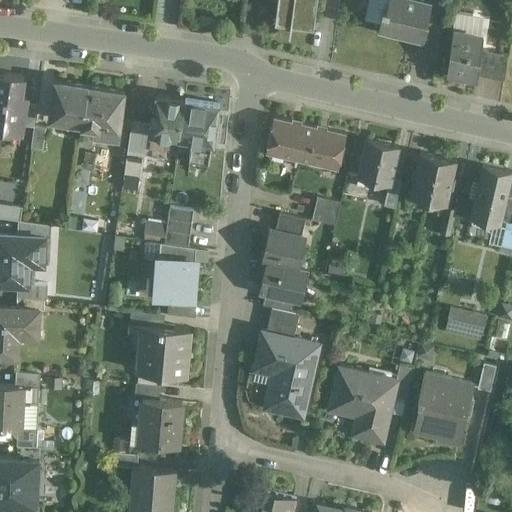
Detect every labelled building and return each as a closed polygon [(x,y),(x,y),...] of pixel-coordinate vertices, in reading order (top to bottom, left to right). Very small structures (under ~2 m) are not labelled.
[(277,0),(275,20),(314,25),(317,0),(277,0)] [(431,3),(420,0),(389,0),(387,8),(383,7),(382,11),(383,11),(379,28),(391,31),(410,36),(418,38),(424,39),(428,20),(426,20),(431,3)] [(441,24),(428,20),(424,39),(418,38),(415,49),(437,54),(441,24)] [(483,35),(453,28),(447,71),(448,71),(449,70),(475,77),(475,78),(477,78),(478,74),(482,48),(483,35)] [(508,55),(482,48),(478,74),(504,80),(508,55)] [(23,74),(0,70),(0,126),(21,130),(22,123),(25,100),(26,93),(20,92),(23,74)] [(88,84),(55,79),(49,117),(83,122),(88,84)] [(124,89),(88,84),(83,122),(82,130),(118,135),(120,116),(121,116),(123,105),(122,105),(124,89)] [(185,98),(156,94),(154,106),(153,106),(151,120),(152,120),(150,132),(152,132),(150,146),(168,148),(170,135),(180,136),(185,98)] [(219,103),(185,98),(180,136),(213,141),(219,103)] [(37,101),(25,100),(22,123),(34,125),(37,101)] [(346,132),(274,116),(267,149),(296,156),(294,163),(296,164),(298,156),(338,165),(346,132)] [(45,126),(34,125),(31,147),(42,148),(45,126)] [(398,145),(367,138),(359,175),(389,182),(390,182),(391,176),(398,145)] [(438,154),(420,150),(410,194),(428,198),(438,154)] [(97,153),(87,151),(85,165),(94,167),(97,153)] [(144,153),(127,151),(123,176),(141,179),(144,153)] [(457,159),(438,154),(428,198),(446,203),(447,203),(457,159)] [(511,176),(511,170),(482,163),(470,217),(501,224),(502,219),(508,195),(511,176)] [(401,178),(391,176),(390,182),(389,182),(384,203),(395,206),(401,178)] [(7,200),(24,201),(25,186),(8,184),(7,200)] [(340,200),(317,194),(312,218),(335,223),(340,200)] [(511,195),(508,195),(502,219),(507,220),(511,221),(511,195)] [(22,205),(0,202),(0,216),(20,219),(22,205)] [(457,207),(446,205),(446,203),(439,230),(451,233),(457,207)] [(305,216),(280,210),(276,228),(301,234),(305,216)] [(51,224),(24,220),(23,234),(31,235),(31,236),(45,237),(50,237),(51,224)] [(166,223),(147,220),(144,238),(164,241),(166,223)] [(511,249),(511,221),(507,220),(501,244),(499,247),(496,249),(511,253),(511,249)] [(301,234),(276,228),(272,242),(266,241),(262,258),(266,259),(267,259),(299,266),(299,265),(304,247),(298,245),(301,234)] [(23,234),(0,232),(0,281),(17,282),(28,283),(28,282),(30,254),(44,254),(45,237),(31,236),(31,235),(23,234)] [(196,246),(160,241),(159,257),(195,259),(196,246)] [(195,259),(159,257),(156,292),(172,294),(172,297),(185,298),(186,295),(192,295),(195,259)] [(299,266),(267,259),(266,259),(263,276),(269,277),(265,291),(296,298),(299,282),(305,283),(308,267),(299,265),(299,266)] [(346,265),(330,263),(328,271),(344,274),(346,265)] [(48,283),(28,282),(28,283),(17,282),(17,294),(45,298),(47,298),(48,283)] [(296,298),(265,291),(263,303),(272,305),(299,311),(293,309),(296,298)] [(45,298),(17,294),(16,306),(39,307),(39,309),(44,309),(45,298)] [(16,306),(0,305),(0,355),(17,356),(18,330),(38,331),(39,309),(39,307),(16,306)] [(299,311),(272,305),(266,329),(294,335),(299,311)] [(486,315),(451,307),(447,323),(482,331),(486,315)] [(160,312),(130,308),(129,329),(143,330),(143,323),(159,325),(160,312)] [(159,325),(143,323),(143,330),(139,370),(185,374),(189,328),(159,325)] [(266,329),(263,328),(254,365),(273,370),(265,404),(303,412),(319,341),(294,335),(266,329)] [(414,365),(400,362),(396,377),(397,377),(393,395),(407,398),(414,365)] [(496,365),(484,362),(478,388),(490,390),(496,365)] [(396,377),(339,363),(335,382),(345,384),(339,407),(367,414),(363,433),(384,437),(393,395),(397,377),(396,377)] [(40,372),(16,369),(15,383),(39,385),(40,372)] [(473,382),(425,371),(418,403),(420,403),(415,427),(440,433),(439,435),(459,440),(473,382)] [(15,383),(0,382),(0,426),(21,427),(22,402),(38,403),(39,385),(15,383)] [(145,391),(143,435),(188,438),(190,393),(145,391)] [(139,453),(115,451),(114,464),(133,465),(133,464),(138,465),(139,453)] [(17,456),(0,455),(0,502),(15,503),(37,504),(37,503),(39,458),(17,456)] [(138,465),(133,464),(133,465),(129,509),(165,511),(173,511),(177,468),(138,465)] [(292,511),(296,495),(253,485),(247,511),(292,511)] [(37,504),(15,503),(14,511),(42,511),(43,503),(37,503),(37,504)] [(371,511),(346,506),(345,509),(319,503),(316,511),(371,511)]
